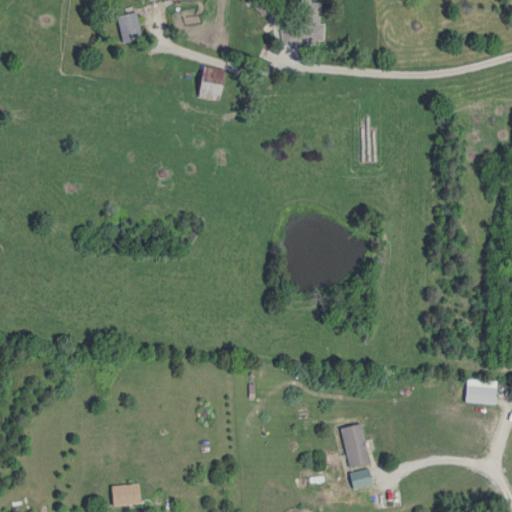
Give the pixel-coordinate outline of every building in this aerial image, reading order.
[(112,17),(119,44),(140,38),(133,12),(112,17)] [(302,38),(318,33),(313,15),(296,20),(302,38)] [(218,99),(218,68),(193,68),(193,99),(218,99)] [(490,386),(460,386),(460,403),(490,403),(490,386)] [(131,484),(103,484),(103,505),(131,505),(131,484)]
